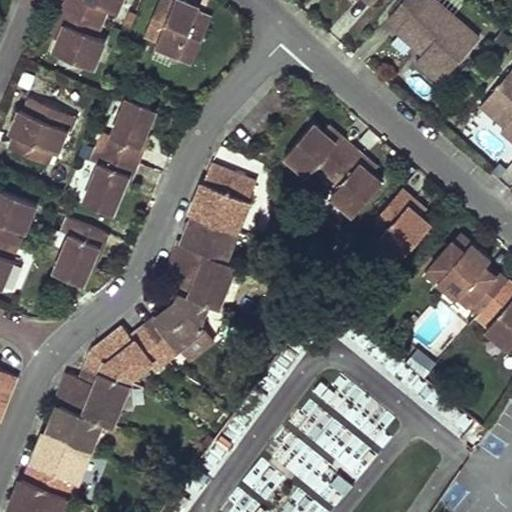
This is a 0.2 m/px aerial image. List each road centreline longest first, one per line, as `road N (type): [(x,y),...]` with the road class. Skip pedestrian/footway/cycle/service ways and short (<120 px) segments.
road 1 (residential): [(49,345),(144,285),(205,123),(294,27)]
road 2 (residential): [(511,218),(294,27)]
road 3 (residential): [(0,455),(49,345)]
